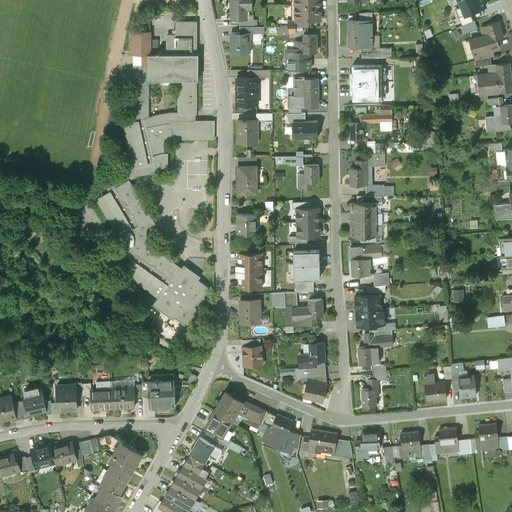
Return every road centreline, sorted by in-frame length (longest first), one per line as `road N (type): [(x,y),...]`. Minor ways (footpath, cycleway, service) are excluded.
road 1 (residential): [(333,0),(346,421)]
road 2 (residential): [(203,0),(224,103),(212,365)]
road 3 (residential): [(0,438),(87,424),(177,432)]
road 4 (residential): [(511,405),(346,421)]
road 5 (residential): [(346,421),(212,365)]
